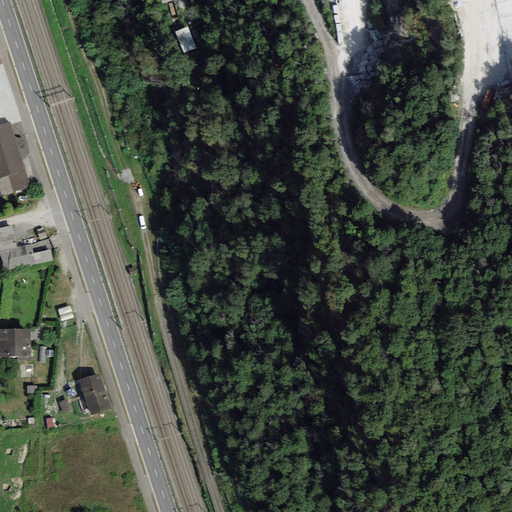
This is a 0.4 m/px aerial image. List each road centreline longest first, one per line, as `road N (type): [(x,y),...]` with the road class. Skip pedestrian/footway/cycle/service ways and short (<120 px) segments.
road 1 (primary): [(167,511),(0,6)]
road 2 (unclassified): [(137,180),(150,267),(221,511)]
